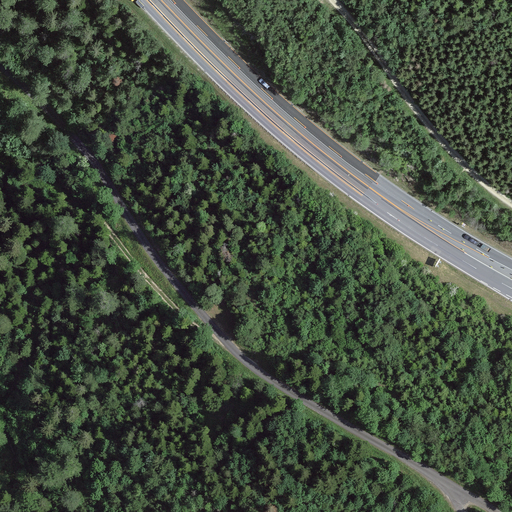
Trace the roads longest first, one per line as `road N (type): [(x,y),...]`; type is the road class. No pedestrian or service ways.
road 1 (track): [(231,348),(171,305),(86,205),(0,138)]
road 2 (primary): [(158,0),(252,94),(366,187)]
road 3 (track): [(333,0),(450,149),(511,203)]
road 4 (primary): [(366,187),(431,241),(511,288)]
road 5 (primary): [(511,264),(366,187)]
